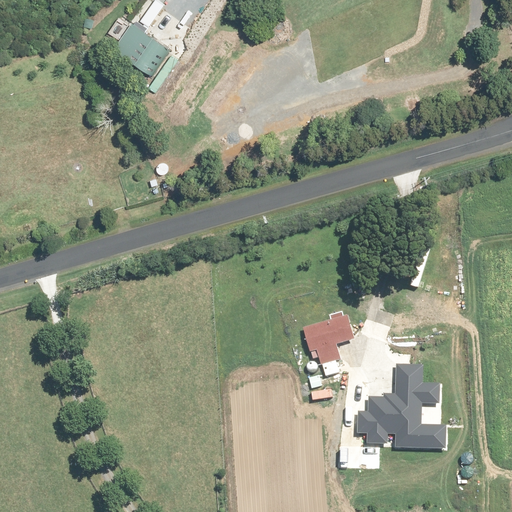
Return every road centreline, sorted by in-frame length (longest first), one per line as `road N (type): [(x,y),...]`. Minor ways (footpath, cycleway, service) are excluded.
road 1 (unclassified): [(0,279),(511,130)]
road 2 (unknown): [(134,511),(98,431),(57,262)]
